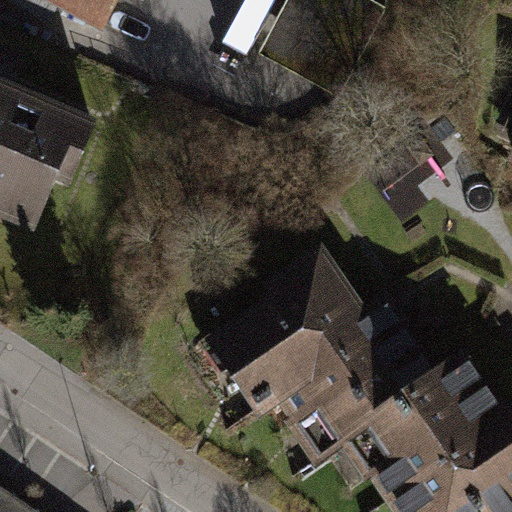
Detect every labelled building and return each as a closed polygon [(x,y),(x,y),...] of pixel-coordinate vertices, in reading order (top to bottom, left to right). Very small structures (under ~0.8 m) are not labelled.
[(49,0),(97,25),(110,0),(49,0)] [(365,0),(290,0),(263,51),(284,62),(327,85),(349,97),(394,14),(366,0),(365,0)] [(0,81),(0,224),(39,240),(58,188),(73,195),(104,126),(0,81)] [(511,511),(511,397),(464,332),(434,346),(391,286),(364,300),(324,239),(209,328),(258,402),(289,381),(354,479),(380,472),(413,511),(511,511)] [(44,511),(0,482),(0,511),(44,511)]
